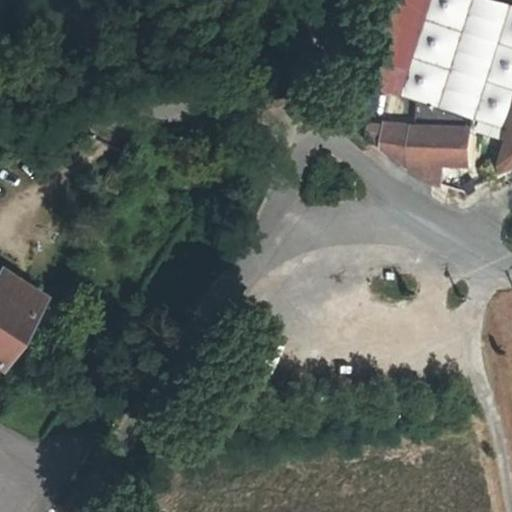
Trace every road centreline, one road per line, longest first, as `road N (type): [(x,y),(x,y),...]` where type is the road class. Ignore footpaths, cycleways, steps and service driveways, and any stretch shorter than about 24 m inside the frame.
road 1 (residential): [(266,242),(84,511)]
road 2 (unclassified): [(0,144),(181,106),(313,129)]
road 3 (track): [(511,502),(472,314),(473,236)]
road 4 (residential): [(473,236),(375,221),(332,223),(266,242)]
road 5 (unclassified): [(473,236),(313,129)]
road 6 (residential): [(350,0),(313,129)]
road 7 (residential): [(313,129),(266,242)]
